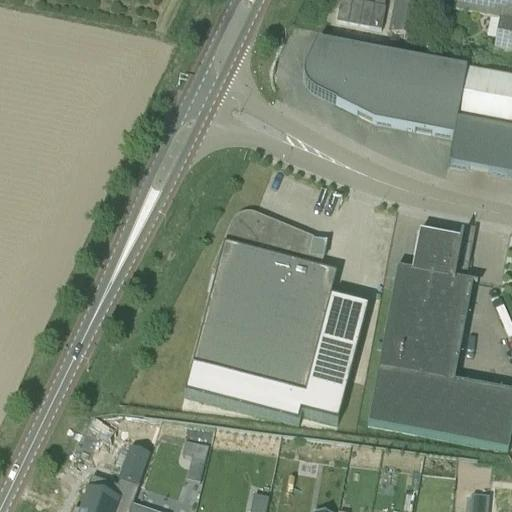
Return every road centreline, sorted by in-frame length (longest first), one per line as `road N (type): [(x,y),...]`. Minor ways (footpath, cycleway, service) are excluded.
road 1 (tertiary): [(0,510),(103,296)]
road 2 (tertiary): [(184,104),(103,296)]
road 3 (tertiary): [(103,296),(203,115)]
road 4 (unclassified): [(511,218),(376,184),(333,163)]
road 5 (unclassified): [(333,163),(217,86)]
road 6 (unclassified): [(203,115),(333,163)]
